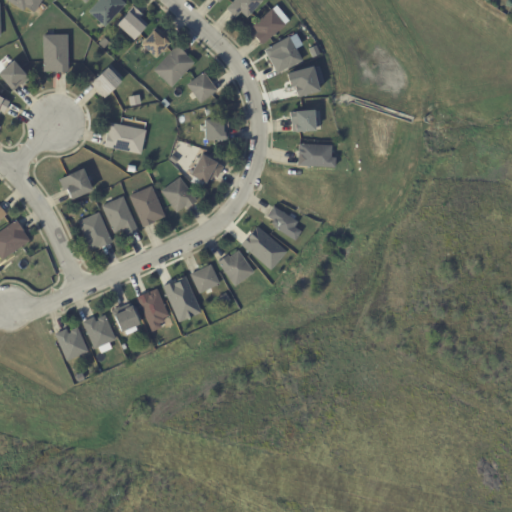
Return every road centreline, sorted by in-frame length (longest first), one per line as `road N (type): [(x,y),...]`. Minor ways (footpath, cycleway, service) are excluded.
road 1 (residential): [(168,0),(235,61),(258,108),(259,162),(243,206),(204,239),(0,324)]
road 2 (residential): [(0,160),(51,223),(83,290)]
